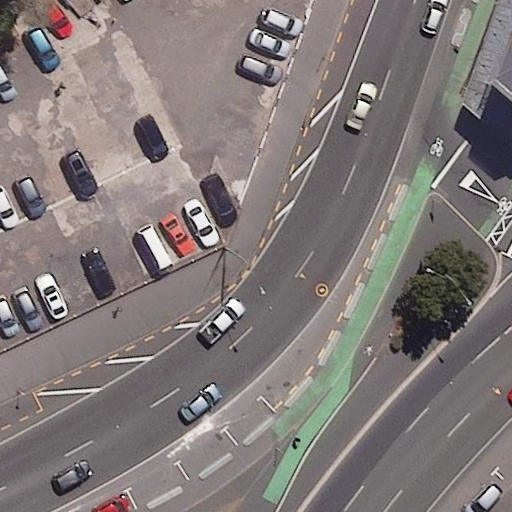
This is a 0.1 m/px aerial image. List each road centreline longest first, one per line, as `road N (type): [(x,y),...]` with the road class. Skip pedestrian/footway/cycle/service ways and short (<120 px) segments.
road 1 (trunk): [(0,495),(225,358),(272,308),(321,242),(391,76)]
road 2 (trunk): [(511,355),(365,511)]
road 3 (trunk): [(511,212),(449,162),(391,76)]
